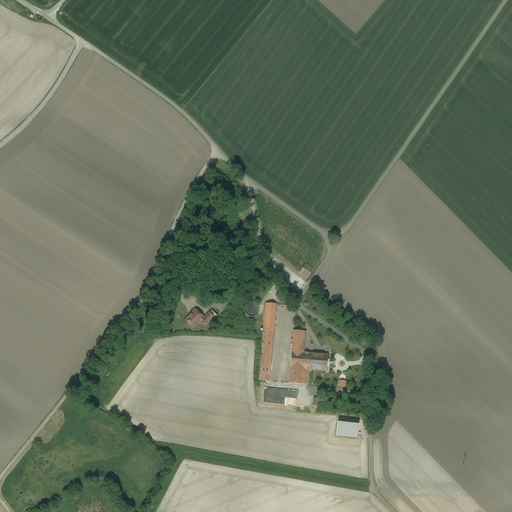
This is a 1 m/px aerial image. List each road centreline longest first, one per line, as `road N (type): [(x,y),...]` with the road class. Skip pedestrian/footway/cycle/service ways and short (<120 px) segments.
road 1 (track): [(217,152),(189,192),(153,280),(0,478)]
road 2 (unclassified): [(48,18),(166,99),(230,165),(319,230)]
road 3 (unclassified): [(505,0),(346,228)]
road 4 (track): [(298,299),(364,353),(372,488),(395,511)]
road 5 (track): [(0,143),(51,94),(80,40)]
